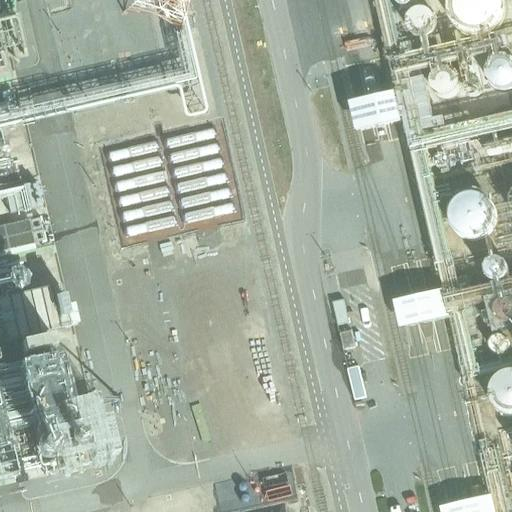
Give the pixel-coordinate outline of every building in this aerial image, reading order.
[(125,0),(125,12),(182,13),(182,0),(125,0)] [(511,51),(507,35),(405,59),(391,0),(378,0),(413,141),(446,297),(461,294),(453,262),(452,262),(427,153),(511,133),(511,119),(425,139),(410,76),(461,63),(466,86),(464,86),(466,99),(481,97),(483,90),(482,84),(474,81),(473,77),(478,72),(475,60),(511,51)] [(506,15),(506,10),(506,4),(504,0),(451,0),(451,4),(450,10),(450,14),(452,19),(454,24),(457,28),(461,33),(467,36),(473,38),(477,38),(483,38),(489,36),(494,34),(498,30),(502,26),(504,21),(506,15)] [(426,11),(421,11),(416,12),(412,16),(410,20),(409,25),(410,30),(412,34),(416,38),(420,39),(425,40),(429,39),(433,36),(436,33),(438,29),(438,24),(437,19),(434,15),(430,12),(426,11)] [(0,472),(101,451),(59,285),(29,290),(21,256),(38,251),(36,245),(46,242),(40,216),(0,225),(0,219),(32,211),(19,152),(8,154),(1,131),(60,116),(198,82),(181,22),(162,27),(171,66),(55,93),(0,105),(0,54),(24,49),(18,18),(0,21),(0,472)] [(511,60),(505,58),(499,59),(495,60),(493,62),(491,64),(489,68),(487,74),(488,80),(492,86),(497,90),(502,91),(506,91),(510,90),(511,88),(511,60)] [(433,80),(432,85),(433,89),(435,93),(438,96),(441,98),(446,99),(450,99),(454,97),(457,94),(459,90),(460,85),(459,80),(456,76),(453,73),(448,72),(444,72),(439,73),(435,76),(433,80)] [(511,511),(511,207),(495,211),(492,206),(490,202),(486,200),(480,197),(472,196),(469,197),(464,198),(461,200),(457,203),(454,206),(453,210),(451,214),(451,220),(452,224),(453,229),(456,233),(459,236),(462,238),(466,240),(470,240),(475,241),(480,240),(484,239),(488,237),(493,261),(490,262),(488,265),(486,269),(486,272),(487,276),(490,280),(495,282),(498,282),(498,285),(461,294),(446,297),(488,498),(494,496),(497,511),(511,511)] [(449,318),(443,292),(395,303),(401,329),(449,318)] [(497,511),(494,496),(488,498),(441,509),(441,511),(497,511)]
